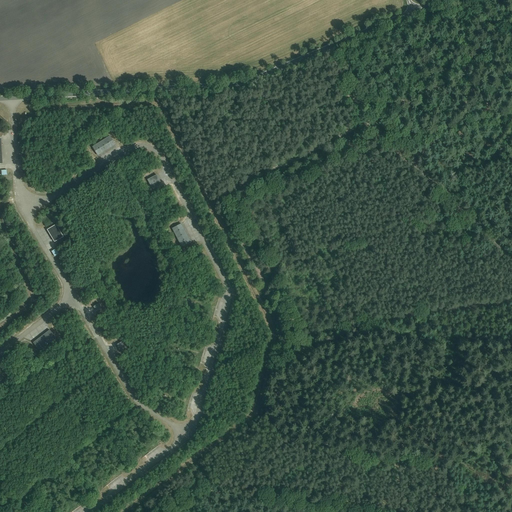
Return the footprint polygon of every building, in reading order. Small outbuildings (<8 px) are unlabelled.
[(97,156),(115,145),(110,136),(92,147),(97,156)] [(152,189),(162,184),(157,174),(147,179),(152,189)] [(181,247),(191,242),(181,223),(172,228),(181,247)] [(54,242),(63,237),(56,224),(47,230),(54,242)] [(96,311),(102,308),(99,303),(93,307),(96,311)] [(40,351),(56,338),(49,330),(33,343),(40,351)] [(119,350),(125,346),(122,341),(116,345),(119,350)]
